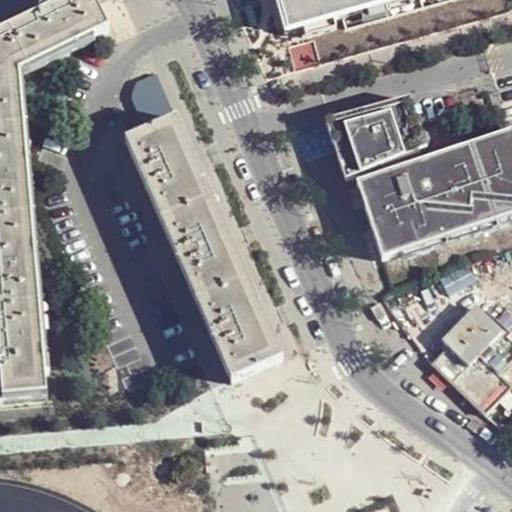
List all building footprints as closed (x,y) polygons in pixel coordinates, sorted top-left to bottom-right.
[(0,366),(3,404),(50,401),(22,77),(109,33),(93,0),(74,0),(54,10),(0,37),(0,366)] [(273,0),(285,38),(415,0),(273,0)] [(335,129),(355,189),(428,164),(408,104),(335,129)] [(127,144),(232,386),(283,364),(263,319),(229,243),(193,161),(176,123),(127,144)] [(355,189),(381,265),(511,220),(511,135),(428,164),(355,189)] [(432,369),(485,418),(511,391),(500,379),(481,360),(503,336),(478,311),(444,346),(449,351),(432,369)] [(511,365),(511,343),(503,336),(481,360),(500,379),(511,365)] [(139,453),(104,494),(125,511),(172,511),(188,494),(139,453)]
